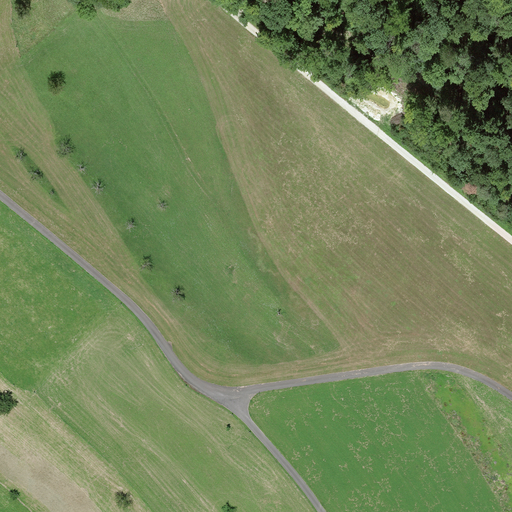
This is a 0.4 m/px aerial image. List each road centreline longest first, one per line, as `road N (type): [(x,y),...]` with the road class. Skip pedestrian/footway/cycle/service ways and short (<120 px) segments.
road 1 (track): [(320,511),(232,401),(199,385),(124,299),(0,196)]
road 2 (track): [(217,0),(511,242)]
road 3 (track): [(232,401),(300,380),(439,366),(511,397)]
